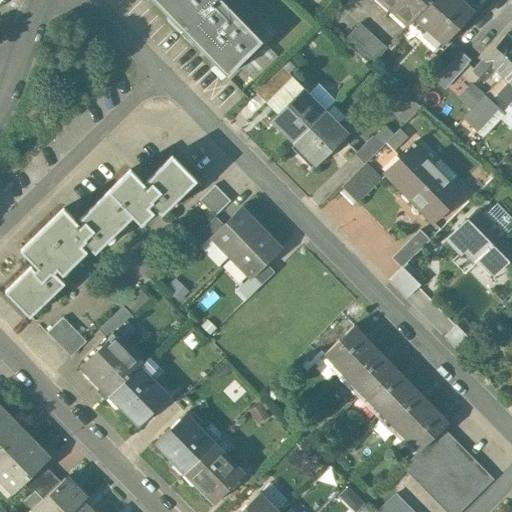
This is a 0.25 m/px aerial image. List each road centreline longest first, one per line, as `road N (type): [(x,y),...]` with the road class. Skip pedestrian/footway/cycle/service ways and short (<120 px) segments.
road 1 (residential): [(157,80),(511,445)]
road 2 (residential): [(0,349),(160,511)]
road 3 (residential): [(157,80),(0,237)]
